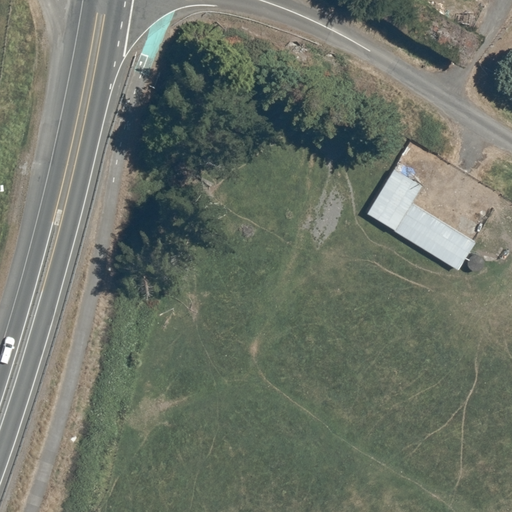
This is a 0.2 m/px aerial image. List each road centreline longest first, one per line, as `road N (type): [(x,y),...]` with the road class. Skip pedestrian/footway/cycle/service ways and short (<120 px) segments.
road 1 (trunk): [(116,0),(57,272),(0,460)]
road 2 (trunk): [(0,386),(43,230),(90,0)]
road 3 (unclassified): [(511,139),(366,46),(259,0)]
